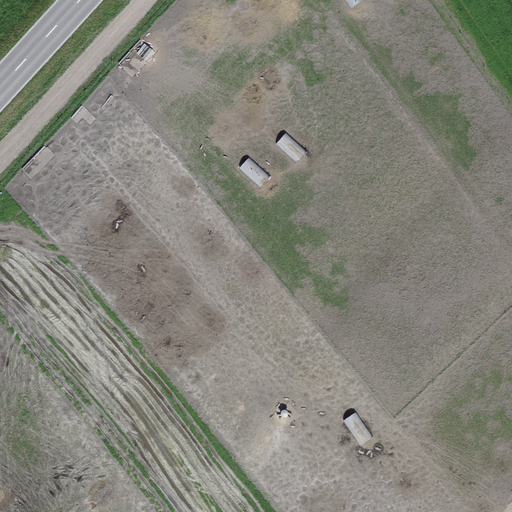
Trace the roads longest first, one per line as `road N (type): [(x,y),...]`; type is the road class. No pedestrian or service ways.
road 1 (track): [(143,0),(0,157)]
road 2 (secondary): [(82,0),(0,89)]
